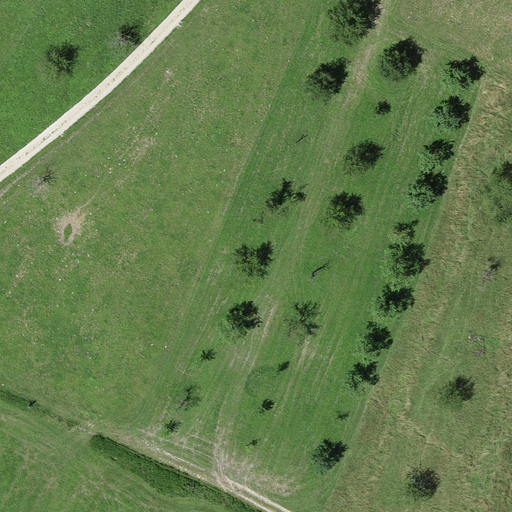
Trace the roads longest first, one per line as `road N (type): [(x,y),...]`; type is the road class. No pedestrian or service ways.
road 1 (track): [(279,511),(0,380)]
road 2 (track): [(192,0),(0,175)]
